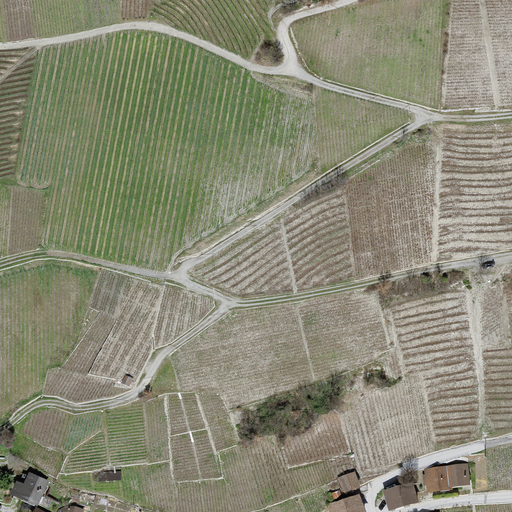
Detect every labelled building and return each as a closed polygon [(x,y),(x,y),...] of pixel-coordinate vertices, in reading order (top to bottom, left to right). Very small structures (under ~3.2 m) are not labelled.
[(338,475),(345,492),(361,486),(355,469),(338,475)] [(427,476),(427,498),(463,496),(463,475),(427,476)] [(19,476),(7,505),(23,511),(35,511),(46,487),(19,476)] [(384,494),(386,511),(414,508),(412,490),(384,494)] [(329,511),(360,511),(358,502),(329,511)]
